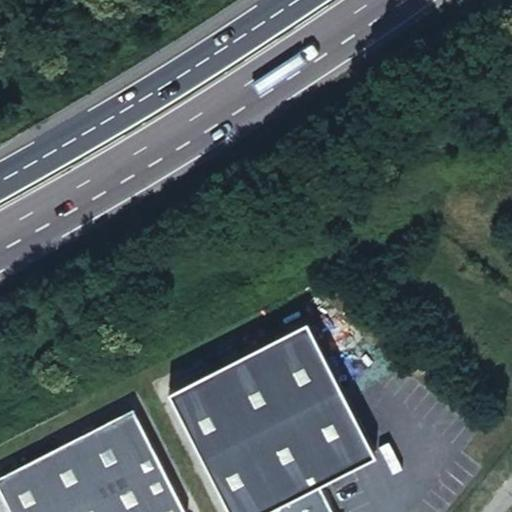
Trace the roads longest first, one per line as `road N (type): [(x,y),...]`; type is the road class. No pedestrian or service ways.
road 1 (trunk): [(23,217),(229,98),(377,0)]
road 2 (trunk): [(292,0),(0,179)]
